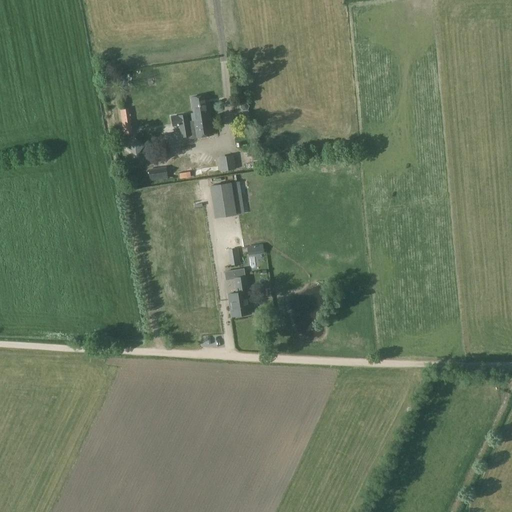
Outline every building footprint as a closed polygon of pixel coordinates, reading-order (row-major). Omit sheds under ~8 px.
[(206,104),(205,96),(191,98),(194,120),(197,138),(213,135),(208,104),(206,104)] [(243,111),(247,111),(249,106),(246,102),(241,103),(240,108),(243,111)] [(127,109),(120,111),(124,134),(131,133),(127,109)] [(188,121),(187,114),(170,117),(172,127),(179,126),(181,138),(188,137),(189,140),(196,138),(197,138),(194,120),(188,121)] [(143,146),(134,139),(127,148),(136,155),(143,146)] [(241,171),(238,151),(199,157),(201,177),(241,171)] [(167,179),(166,168),(148,171),(150,182),(167,179)] [(238,181),(211,186),(209,186),(214,219),(243,214),(238,181)] [(153,312),(215,305),(200,187),(185,189),(186,198),(178,199),(181,225),(158,228),(162,261),(159,261),(155,229),(143,231),(153,312)] [(233,278),(246,276),(245,269),(226,271),(227,280),(233,279),(233,278)] [(233,278),(233,279),(235,293),(228,294),(231,317),(247,314),(246,306),(249,306),(247,292),(249,292),(247,276),(246,276),(233,278)]
